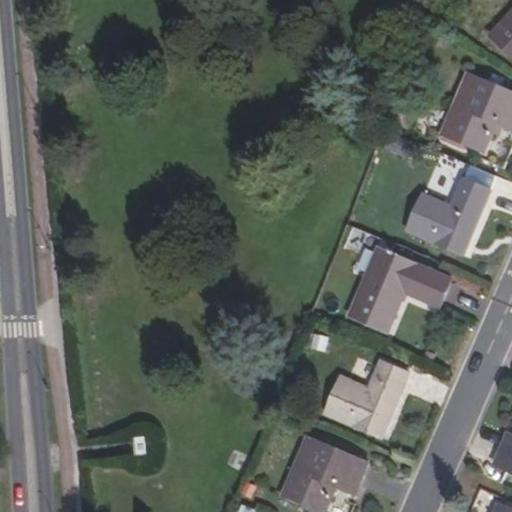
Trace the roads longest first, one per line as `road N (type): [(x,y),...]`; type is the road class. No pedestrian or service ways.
road 1 (secondary): [(42,511),(1,0)]
road 2 (residential): [(511,298),(419,511)]
road 3 (secondary): [(6,283),(18,511)]
